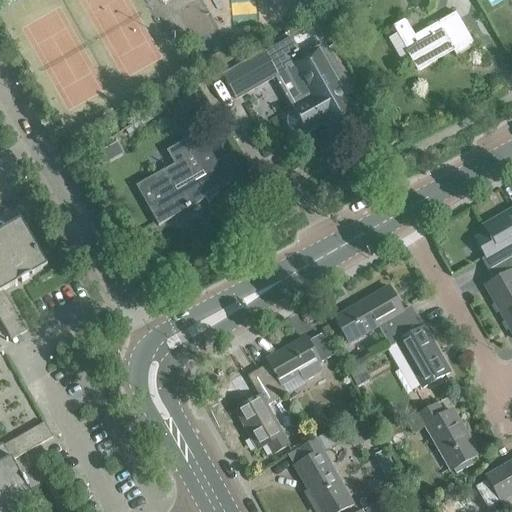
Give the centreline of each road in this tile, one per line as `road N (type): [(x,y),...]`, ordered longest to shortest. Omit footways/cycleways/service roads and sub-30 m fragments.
road 1 (residential): [(158,348),(130,315),(0,84)]
road 2 (secondary): [(158,348),(398,214)]
road 3 (residential): [(111,511),(29,363),(34,338),(87,307)]
road 4 (residential): [(511,408),(398,214)]
road 5 (secondary): [(211,501),(155,396),(150,375),(158,348)]
road 6 (secondary): [(398,214),(511,147)]
